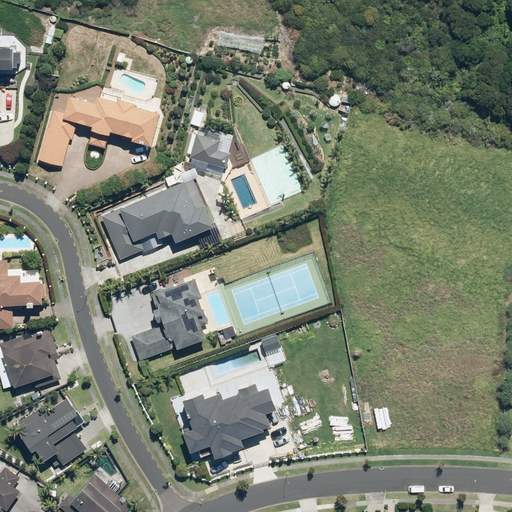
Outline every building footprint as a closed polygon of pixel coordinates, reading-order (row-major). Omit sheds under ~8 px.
[(0,65),(17,66),(18,45),(0,44),(0,65)] [(54,108),(42,158),(65,164),(72,137),(75,138),(79,118),(97,123),(92,141),(109,145),(113,131),(114,131),(115,127),(157,137),(164,109),(139,103),(140,100),(122,96),(121,98),(101,94),(100,100),(72,94),(68,111),(54,108)] [(201,124),(205,109),(195,106),(191,123),(201,125),(201,124)] [(197,132),(191,158),(228,166),(231,152),(219,149),(222,138),(197,132)] [(188,178),(103,214),(121,258),(146,248),(141,237),(160,229),(162,235),(176,230),(180,240),(218,224),(197,176),(189,180),(188,178)] [(0,327),(16,326),(14,300),(46,299),(45,276),(25,277),(25,270),(10,271),(9,257),(0,257),(0,327)] [(163,323),(133,333),(142,359),(210,335),(206,323),(211,321),(202,296),(206,295),(198,274),(152,290),(163,323)] [(235,322),(216,329),(222,345),(234,340),(232,336),(239,333),(235,322)] [(50,324),(0,342),(15,384),(42,375),(45,383),(63,377),(56,357),(61,355),(50,324)] [(207,387),(186,394),(196,422),(186,426),(194,448),(214,441),(219,453),(248,442),(245,434),(276,423),(270,407),(281,403),(273,382),(259,386),(257,380),(240,386),(241,388),(228,393),(225,386),(209,392),(207,387)] [(89,418),(70,392),(57,401),(54,396),(18,421),(36,446),(40,444),(48,455),(58,449),(67,462),(90,446),(76,427),(89,418)] [(0,511),(0,508),(0,509),(5,511),(6,511),(23,486),(18,483),(23,475),(7,464),(1,472),(0,471),(0,511)] [(124,511),(133,502),(96,471),(75,495),(70,491),(60,503),(70,511),(124,511)]
